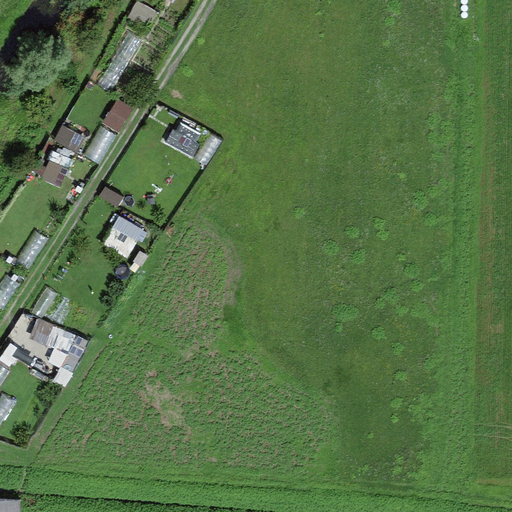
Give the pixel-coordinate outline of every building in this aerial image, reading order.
[(177,0),(192,10),(199,0),(177,0)] [(86,132),(109,90),(92,81),(68,122),(86,132)] [(105,121),(122,131),(137,107),(120,97),(105,121)] [(179,121),(171,146),(215,160),(223,135),(179,121)] [(80,151),(88,134),(64,124),(57,140),(80,151)] [(103,162),(116,134),(103,127),(90,155),(103,162)] [(123,213),(106,239),(132,257),(149,230),(123,213)]
